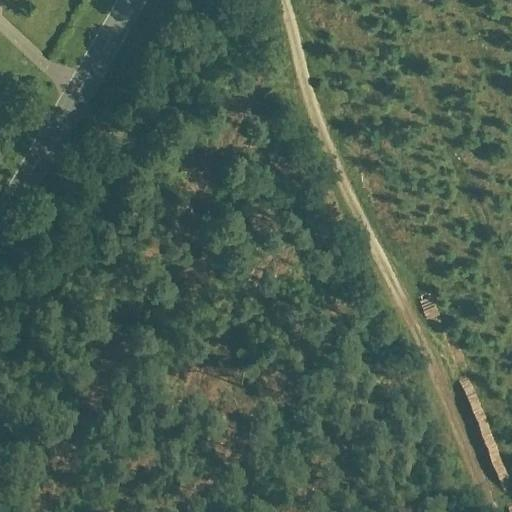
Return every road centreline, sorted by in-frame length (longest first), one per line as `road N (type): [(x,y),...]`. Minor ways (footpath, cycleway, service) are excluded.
road 1 (track): [(281,0),(504,511)]
road 2 (secondary): [(0,226),(132,0)]
